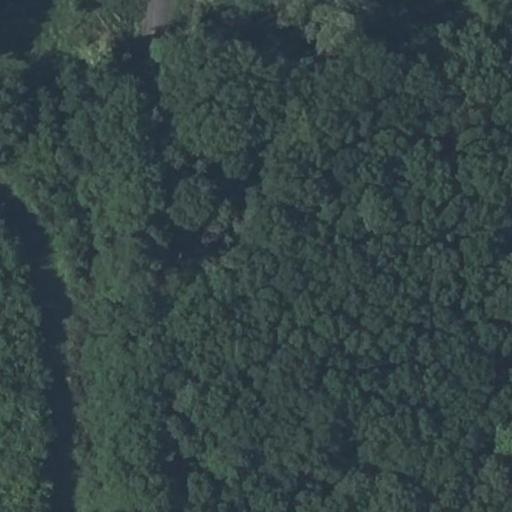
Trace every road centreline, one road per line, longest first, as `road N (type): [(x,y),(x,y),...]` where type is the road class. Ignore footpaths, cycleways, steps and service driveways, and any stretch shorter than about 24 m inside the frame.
road 1 (unclassified): [(162,511),(155,46),(161,0)]
road 2 (track): [(0,201),(26,217),(59,281),(68,511)]
